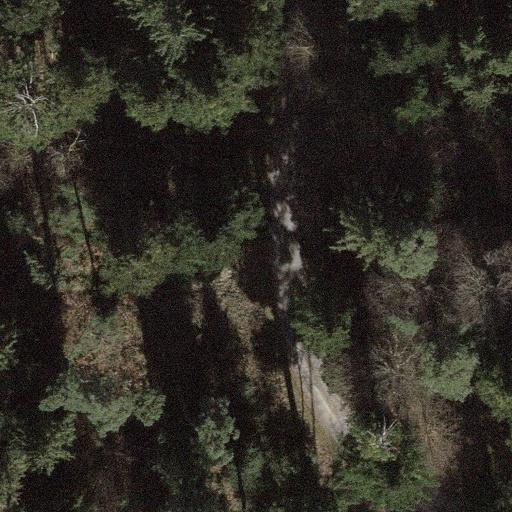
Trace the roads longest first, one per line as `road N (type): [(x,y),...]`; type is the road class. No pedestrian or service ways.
road 1 (track): [(304,0),(273,223),(272,294),(288,360),(327,418),(383,477),(437,511)]
road 2 (track): [(293,113),(473,141),(511,128)]
